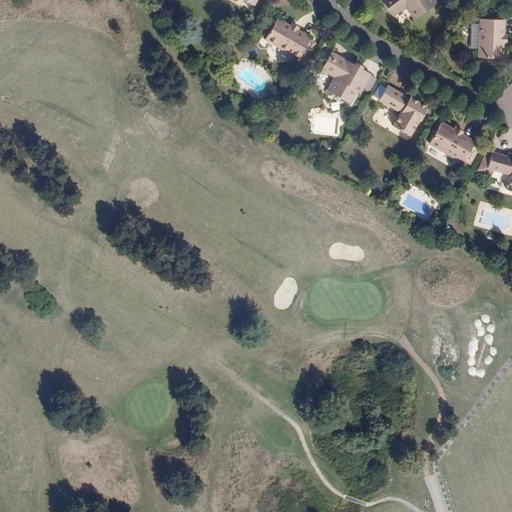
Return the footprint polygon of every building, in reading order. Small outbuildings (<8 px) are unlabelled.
[(381,0),(382,0),(382,1),(385,5),(394,17),(406,9),(415,21),(416,20),(438,4),(435,0),(381,0)] [(291,25),(279,18),(278,19),(266,40),(265,41),(298,60),(299,59),(311,38),(312,37),(299,29),(300,28),(299,27),(293,24),(292,23),(292,24),(291,25)] [(504,59),(505,59),(506,44),(507,44),(507,43),(508,36),(508,35),(507,35),(506,35),(506,20),(505,20),(481,20),(479,20),(479,24),(472,24),(471,49),(478,49),(478,58),(479,58),(504,59)] [(333,53),(333,52),(333,53),(332,54),(330,58),(322,71),(335,78),(328,91),(328,92),(352,105),(353,105),(360,92),(362,94),(363,94),(363,93),(366,88),(370,91),(377,79),(373,76),(373,75),(363,70),(365,67),(364,66),(363,66),(361,65),(359,63),(358,63),(357,63),(356,65),(345,60),(333,53)] [(429,107),(427,105),(422,103),(418,101),(414,98),(410,96),(410,97),(400,92),(400,93),(388,87),(387,89),(380,85),(373,96),(381,100),(380,102),(391,108),(401,114),(399,117),(396,123),(394,126),(412,136),(412,135),(415,129),(419,123),(420,124),(425,115),(429,107)] [(456,130),(443,122),(442,124),(430,145),(430,146),(463,165),(464,163),(464,162),(470,165),(481,146),(475,143),(476,142),(476,141),(463,134),(464,133),(464,132),(457,128),(456,128),(456,130)] [(511,156),(506,155),(494,152),(494,153),(493,155),(484,153),(478,171),(492,175),(494,171),(501,173),(511,176),(511,179),(509,186),(508,190),(511,190),(511,156)]
